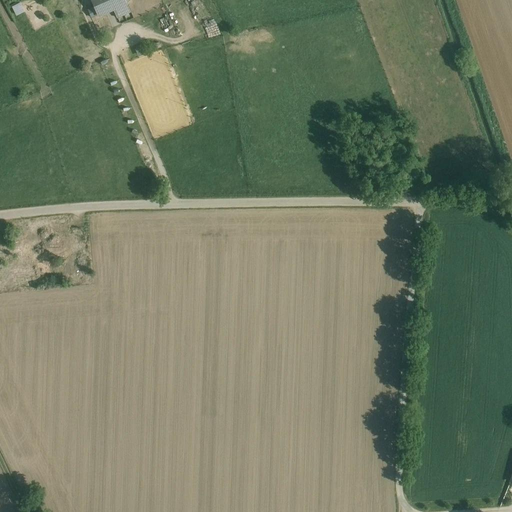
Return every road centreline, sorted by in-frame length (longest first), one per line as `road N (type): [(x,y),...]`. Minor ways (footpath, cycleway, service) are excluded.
road 1 (residential): [(0,217),(511,198)]
road 2 (track): [(405,511),(400,483),(417,203)]
